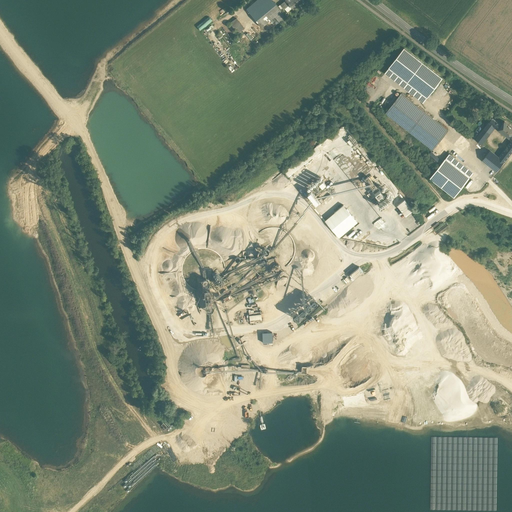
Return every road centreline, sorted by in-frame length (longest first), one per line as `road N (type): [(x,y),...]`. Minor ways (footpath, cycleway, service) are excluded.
road 1 (track): [(354,265),(304,205),(278,196),(175,229),(157,252),(146,296),(165,343),(271,327),(334,276)]
road 2 (track): [(146,296),(83,132),(0,25)]
road 3 (track): [(354,265),(379,261),(373,294),(304,331),(258,368)]
road 4 (secondary): [(511,100),(371,0)]
